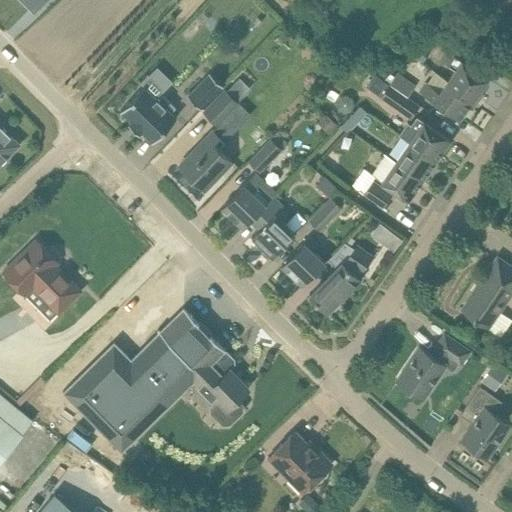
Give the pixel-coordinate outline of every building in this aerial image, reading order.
[(24,0),(35,10),(44,0),(24,0)] [(446,83),(476,103),(480,97),(477,95),(489,78),(447,49),(441,59),(456,69),(446,83)] [(188,95),(201,108),(223,85),(210,72),(188,95)] [(391,73),(385,80),(390,83),(408,96),(416,85),(397,72),(394,76),(391,73)] [(476,103),(446,83),(440,91),(426,82),(420,91),(460,119),(469,106),(472,108),(476,103)] [(380,96),(411,118),(420,104),(408,96),(390,83),(380,96)] [(142,130),(153,141),(177,117),(171,111),(176,107),(162,93),(157,98),(145,85),(121,110),(132,120),(129,123),(140,133),(142,130)] [(204,111),(218,124),(239,102),(226,90),(204,111)] [(352,114),(358,121),(367,111),(361,105),(352,114)] [(410,141),(437,160),(451,139),(417,116),(411,124),(408,121),(399,134),(410,141)] [(0,162),(18,145),(0,126),(0,162)] [(198,182),(205,190),(234,160),(219,146),(225,141),(213,129),(179,165),(187,172),(184,175),(195,186),(198,182)] [(249,160),(260,171),(282,148),(271,137),(249,160)] [(396,161),(423,180),(437,160),(410,141),(396,161)] [(423,180),(396,161),(387,154),(372,174),(375,176),(365,192),(384,206),(395,191),(409,200),(423,180)] [(256,172),(222,206),(243,227),(250,220),(275,195),(277,192),(256,172)] [(324,177),(316,185),(328,196),(336,188),(324,177)] [(259,228),(252,235),(273,256),(296,233),(282,219),(291,210),(275,195),(250,220),(259,228)] [(309,219),(320,230),(343,207),(331,196),(309,219)] [(380,223),(372,234),(394,250),(402,240),(380,223)] [(282,264),(303,285),(325,262),(312,249),(317,243),(310,236),(282,264)] [(3,271),(23,291),(33,281),(61,309),(81,290),(56,264),(59,262),(36,239),(3,271)] [(310,295),(328,312),(361,278),(355,273),(358,270),(359,271),(362,266),(364,268),(373,256),(358,246),(348,239),(329,258),(337,267),(310,295)] [(462,309),(488,327),(511,291),(511,266),(498,256),(462,309)] [(247,407),(240,398),(252,387),(228,362),(225,365),(218,358),(227,349),(185,305),(132,357),(114,340),(64,389),(123,449),(202,371),(211,381),(200,392),(212,404),(212,414),(224,424),(231,424),(247,407)] [(397,379),(424,397),(446,364),(443,362),(448,355),(461,364),(470,350),(445,333),(436,347),(439,349),(434,356),(419,346),(397,379)] [(485,376),(482,380),(495,389),(507,372),(494,363),(493,365),(485,376)] [(461,414),(462,414),(466,408),(478,416),(462,438),(488,457),(511,424),(494,412),(502,401),(481,385),(461,414)] [(0,462),(24,433),(0,413),(0,462)] [(268,457),(303,492),(312,483),(317,483),(325,475),(325,470),(333,463),(318,448),(316,451),(295,430),(281,444),(268,457)] [(77,511),(55,493),(39,511),(77,511)]
